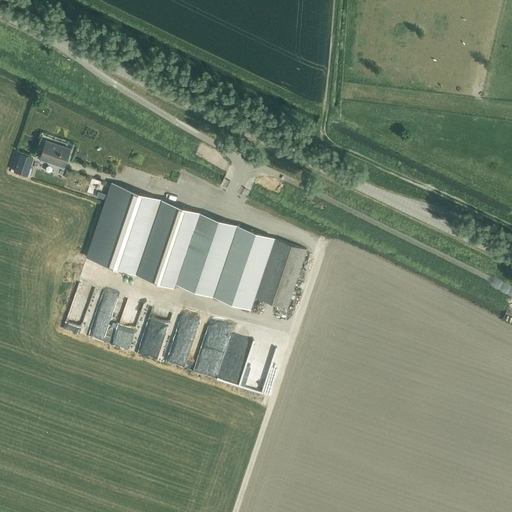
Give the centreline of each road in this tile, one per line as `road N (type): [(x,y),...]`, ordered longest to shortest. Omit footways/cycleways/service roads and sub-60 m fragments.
road 1 (residential): [(511,291),(195,133),(71,47)]
road 2 (tertiary): [(511,261),(71,47)]
road 3 (track): [(511,228),(361,157),(324,131),(334,0)]
road 4 (track): [(235,511),(293,335)]
